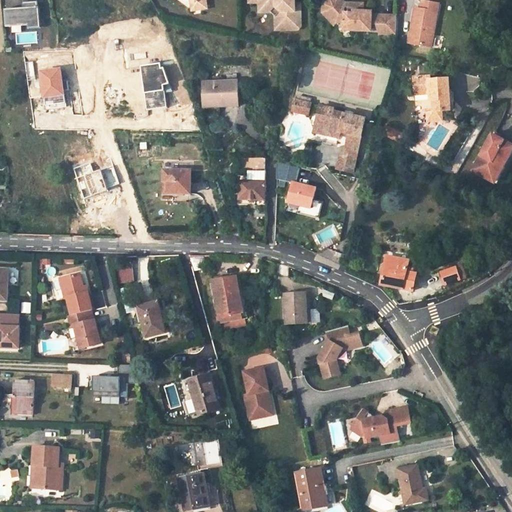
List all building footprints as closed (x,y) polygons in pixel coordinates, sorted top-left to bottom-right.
[(23,0),(24,8),(4,9),(7,28),(41,27),(38,0),(23,0)] [(193,0),(198,4),(199,12),(209,11),(208,3),(210,0),(193,0)] [(250,0),(251,3),(261,3),(260,8),(277,8),(281,13),(281,31),(299,31),(302,29),(302,16),(299,13),(296,13),(297,6),(296,0),(250,0)] [(335,25),(338,23),(328,11),(329,5),(333,2),(339,2),(345,8),(346,8),(346,14),(355,14),(355,12),(364,12),(365,4),(346,4),(342,0),(328,0),(325,3),(324,13),(335,25)] [(432,47),(440,4),(423,1),(421,9),(415,8),(412,26),(417,27),(414,44),(432,47)] [(397,35),(398,17),(382,16),(382,19),(373,18),(373,16),(373,13),(364,12),(355,12),(355,14),(346,14),(346,8),(345,8),(339,2),(333,2),(329,5),(328,11),(338,23),(345,23),(345,31),(381,32),(381,35),(397,35)] [(277,8),(260,8),(260,13),(274,13),(276,15),(276,31),(281,31),(281,13),(277,8)] [(434,101),(435,112),(452,110),(451,103),(455,102),(455,93),(451,94),(451,80),(432,81),(432,77),(415,77),(416,95),(431,94),(431,101),(434,101)] [(219,106),(239,105),(238,81),(228,82),(204,82),(204,101),(219,100),(219,106)] [(312,103),(297,100),(294,111),(309,114),(312,103)] [(316,132),(341,138),(342,132),(351,134),(349,142),(361,144),(367,119),(355,116),(354,121),(345,119),(347,114),(335,112),(335,109),(322,106),(316,132)] [(490,133),(511,143),(511,139),(500,133),(492,129),(490,133)] [(511,143),(490,133),(473,170),(491,178),(499,162),(504,164),(511,146),(511,143)] [(359,156),(361,144),(349,142),(346,153),(359,156)] [(339,169),(355,173),(359,156),(346,153),(343,152),(339,169)] [(238,157),(238,172),(248,172),(248,182),(241,182),(240,199),(265,200),(267,158),(238,157)] [(499,182),(508,166),(504,164),(499,162),(491,178),(499,182)] [(277,165),(278,181),(298,181),(298,165),(277,165)] [(167,196),(193,197),(194,173),(168,173),(167,196)] [(291,181),(285,204),(311,210),(316,188),(291,181)] [(231,232),(239,229),(236,218),(227,222),(231,232)] [(320,243),(336,234),(332,226),(316,234),(320,243)] [(381,284),(414,291),(417,274),(407,272),(409,261),(387,256),(381,284)] [(119,265),(120,283),(134,282),(133,265),(119,265)] [(461,280),(466,278),(462,265),(456,267),(461,280)] [(461,280),(456,267),(441,272),(445,286),(461,280)] [(10,270),(0,270),(0,300),(8,301),(10,270)] [(94,310),(88,287),(85,288),(81,275),(62,280),(67,299),(69,299),(73,316),(92,311),(94,310)] [(237,278),(214,282),(220,318),(244,314),(237,278)] [(321,323),(320,309),(307,310),(306,293),(286,295),(287,325),(321,323)] [(159,301),(139,306),(146,339),(167,334),(159,301)] [(102,344),(96,323),(95,323),(92,311),(73,316),(69,317),(72,327),(74,327),(81,350),(102,344)] [(17,315),(0,314),(0,347),(19,348),(20,328),(17,328),(17,315)] [(348,327),(327,332),(329,341),(319,359),(324,379),(340,375),(336,361),(342,350),(345,351),(362,347),(359,334),(350,336),(348,327)] [(120,365),(120,377),(95,376),(94,396),(121,397),(122,383),(139,384),(135,366),(120,365)] [(270,391),(265,368),(245,372),(249,395),(246,395),(251,420),(269,416),(266,405),(271,404),(269,394),(267,395),(266,392),(269,391),(270,391)] [(73,375),(54,373),(53,386),(72,388),(73,375)] [(211,376),(190,382),(199,416),(220,409),(211,376)] [(36,381),(17,380),(15,394),(14,394),(14,396),(17,396),(16,414),(33,415),(36,381)] [(375,416),(365,410),(360,418),(360,422),(354,431),(364,437),(368,436),(368,438),(382,436),(399,432),(398,426),(413,423),(409,407),(388,412),(385,416),(382,417),(380,419),(376,420),(375,418),(375,416)] [(399,432),(382,436),(384,445),(401,442),(399,432)] [(204,467),(223,464),(219,440),(200,443),(204,467)] [(60,450),(36,448),(34,465),(40,466),(38,489),(61,491),(63,468),(58,468),(60,450)] [(419,466),(399,470),(406,506),(429,501),(427,489),(423,490),(419,466)] [(322,469),(297,474),(303,511),(329,507),(322,469)] [(205,475),(180,479),(185,511),(187,511),(211,507),(205,475)]
